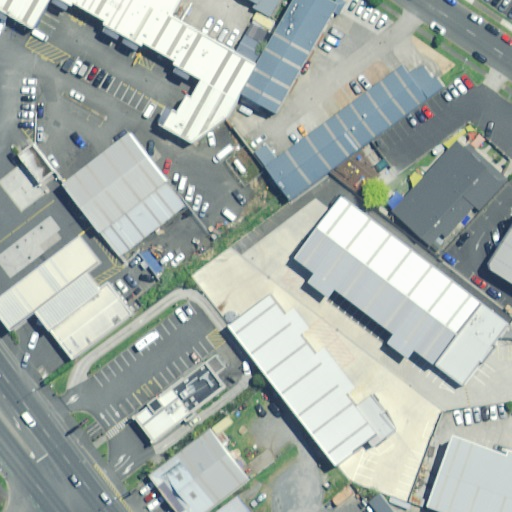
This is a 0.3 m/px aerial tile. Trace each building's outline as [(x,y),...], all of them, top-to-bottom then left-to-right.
[(0,0),(0,15),(26,31),(43,0),(48,0),(193,82),(172,119),(164,114),(155,129),(186,146),(220,120),(250,68),(159,17),(169,0),(0,0)] [(233,99),(268,118),(330,9),(313,0),(289,0),(262,48),(238,35),(228,52),(252,65),(233,99)] [(239,0),(262,14),(269,0),(239,0)] [(257,169),(282,203),(434,92),(417,68),(402,79),(395,70),(257,169)] [(114,256),(178,208),(124,136),(60,185),(114,256)] [(460,138),(395,209),(427,238),(427,239),(439,251),(443,246),(437,241),(444,233),(448,237),(477,205),(482,210),(511,178),(471,142),(468,146),(460,138)] [(56,172),(33,146),(21,157),(31,169),(28,172),(40,186),(56,172)] [(503,336),(338,203),(290,262),(456,395),(503,336)] [(511,228),(492,261),(492,267),(511,278),(511,228)] [(39,314),(90,274),(103,264),(83,237),(63,252),(0,300),(0,314),(14,333),(39,314)] [(128,316),(101,282),(39,331),(66,365),(128,316)] [(235,322),(340,464),(373,440),(378,446),(403,428),(376,392),(359,405),(276,292),(235,322)] [(209,361),(138,416),(158,441),(228,386),(209,361)] [(208,433),(146,478),(170,511),(203,511),(244,483),(208,433)] [(511,511),(511,468),(448,447),(425,511),(511,511)] [(361,506),(365,511),(382,511),(371,498),(361,506)] [(237,511),(230,501),(214,511),(237,511)]
